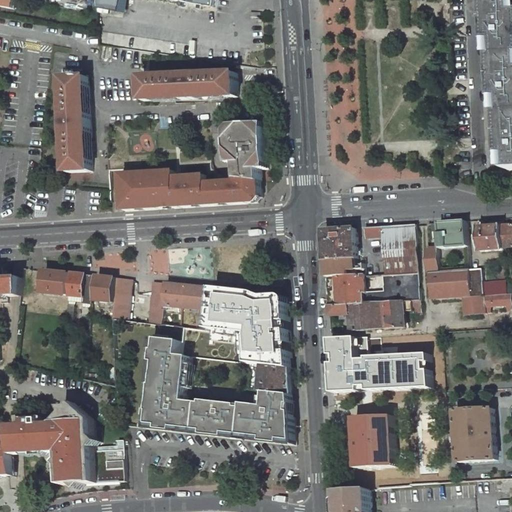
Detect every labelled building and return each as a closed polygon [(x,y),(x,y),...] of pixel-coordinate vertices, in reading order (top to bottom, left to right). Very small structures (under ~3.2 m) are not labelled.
[(17,0),(0,0),(0,13),(1,8),(15,10),(17,0)] [(97,0),(98,8),(120,12),(122,0),(168,0),(187,3),(187,2),(214,7),(215,0),(97,0)] [(511,0),(487,0),(489,42),(494,42),(497,99),(501,99),(503,156),(509,155),(509,169),(511,168),(511,0)] [(238,74),(145,78),(146,101),(238,97),(238,74)] [(92,172),(89,78),(85,78),(85,76),(80,76),(80,79),(66,79),(70,172),(92,172)] [(269,170),(267,124),(236,126),(236,133),(228,133),(230,164),(238,164),(238,178),(239,178),(239,180),(262,183),(262,170),(269,170)] [(124,176),(126,212),(258,205),(263,199),(262,183),(239,180),(220,177),(211,178),(211,176),(208,175),(208,177),(177,179),(177,173),(124,176)] [(511,218),(511,219),(511,226),(503,227),(505,249),(511,248),(511,218)] [(441,248),(470,247),(468,222),(432,224),(433,240),(440,240),(441,248)] [(385,237),(388,276),(420,273),(421,273),(419,256),(419,250),(417,225),(365,229),(365,239),(385,237)] [(503,227),(480,229),(481,252),(505,250),(505,249),(503,227)] [(327,231),(328,262),(354,260),(359,259),(359,257),(361,257),(361,252),(359,252),(357,229),(335,231),(327,231)] [(431,297),(464,295),(471,295),(470,269),(441,272),(440,248),(441,248),(440,240),(433,240),(430,240),(430,249),(428,249),(428,250),(429,273),(429,274),(431,297)] [(429,273),(428,250),(419,250),(419,256),(421,273),(420,273),(420,274),(429,274),(429,273)] [(328,262),(329,280),(337,279),(337,278),(355,277),(354,260),(328,262)] [(472,298),(506,296),(505,281),(483,282),(482,271),(472,271),(471,269),(470,269),(471,295),(472,298)] [(45,294),(70,297),(72,274),(47,271),(45,294)] [(388,276),(379,277),(379,286),(386,285),(387,291),(367,293),(367,277),(355,277),(337,278),(337,279),(329,280),(331,306),(421,301),(420,274),(420,273),(388,276)] [(94,303),(96,277),(72,274),(70,297),(86,299),(85,302),(94,303)] [(0,298),(8,298),(24,297),(26,280),(8,281),(8,277),(5,277),(5,276),(0,276),(0,298)] [(99,277),(97,302),(116,303),(118,279),(99,277)] [(116,303),(115,310),(130,312),(134,281),(118,279),(116,303)] [(165,308),(167,285),(160,284),(160,283),(154,283),(150,324),(161,326),(162,326),(165,308)] [(167,285),(165,308),(212,311),(215,289),(167,284),(167,285)] [(293,297),(216,289),(213,314),(264,321),(263,338),(295,343),(293,297)] [(472,298),(471,295),(464,295),(465,315),(491,314),(491,307),(506,306),(507,311),(511,310),(511,295),(506,296),(472,298)] [(351,332),(405,328),(405,312),(414,311),(414,314),(422,314),(421,301),(331,306),(331,316),(349,315),(351,332)] [(188,319),(166,316),(165,327),(186,329),(187,329),(188,319)] [(210,332),(211,322),(206,321),(205,325),(189,322),(188,329),(198,331),(210,332)] [(194,358),(198,331),(188,329),(187,329),(186,329),(184,343),(183,357),(194,358)] [(219,346),(250,349),(250,346),(251,337),(221,334),(219,346)] [(425,349),(424,334),(416,334),(417,349),(425,349)] [(360,388),(358,363),(356,363),(355,356),(406,352),(405,335),(332,340),(336,401),(372,398),(372,394),(387,393),(386,383),(363,385),(363,387),(360,388)] [(250,346),(271,349),(271,340),(269,340),(262,339),(251,337),(250,346)] [(184,343),(154,339),(144,428),(297,446),(295,396),(270,393),(268,407),(242,404),(242,406),(218,404),(218,406),(189,403),(194,358),(183,357),(184,343)] [(293,370),(292,342),(275,340),(276,356),(268,355),(267,367),(293,370)] [(240,351),(220,349),(219,361),(239,364),(240,351)] [(442,361),(442,352),(430,353),(430,362),(442,361)] [(265,355),(243,353),(242,360),(246,361),(245,364),(264,367),(265,355)] [(430,377),(443,377),(442,363),(429,364),(430,377)] [(270,393),(295,396),(293,370),(267,367),(264,392),(270,393)] [(409,395),(428,394),(427,378),(415,380),(409,381),(409,395)] [(62,453),(63,484),(63,485),(75,484),(81,490),(86,484),(98,484),(96,448),(102,442),(96,437),(95,421),(75,403),(71,407),(64,408),(66,414),(57,422),(57,425),(60,425),(62,453)] [(498,461),(494,410),(457,412),(460,463),(498,461)] [(397,468),(394,416),(357,418),(360,470),(397,468)] [(44,420),(28,421),(29,427),(13,428),(15,448),(15,456),(62,453),(60,425),(57,425),(45,426),(44,420)] [(96,448),(98,484),(129,482),(126,441),(119,441),(120,447),(96,448)] [(0,477),(16,477),(15,456),(15,448),(0,448),(0,477)] [(488,473),(475,474),(475,482),(488,481),(488,473)] [(379,489),(435,485),(434,476),(414,477),(414,482),(407,482),(407,474),(378,476),(379,489)] [(373,511),(372,490),(355,491),(341,492),(341,511),(373,511)]
